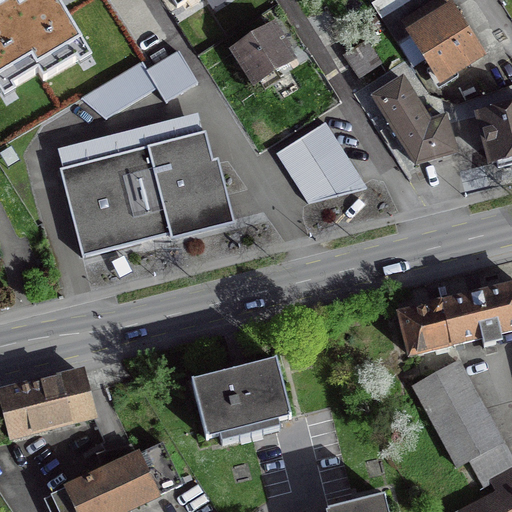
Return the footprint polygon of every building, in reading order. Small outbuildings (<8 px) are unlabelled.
[(16,2),(0,11),(0,97),(3,102),(15,95),(12,90),(39,75),(43,83),(78,63),(80,67),(90,61),(54,0),(39,0),(21,11),(16,2)] [(190,0),(168,0),(175,10),(190,0)] [(395,45),(407,37),(402,29),(435,7),(430,0),(380,0),(370,7),(395,45)] [(444,1),(435,7),(402,29),(407,37),(439,84),(480,57),(444,1)] [(288,65),(280,53),(287,49),(273,27),(234,52),(255,85),(288,65)] [(145,75),(164,107),(197,87),(177,55),(145,75)] [(401,82),(373,100),(415,167),(454,155),(443,120),(428,125),(401,82)] [(511,108),(477,117),(490,166),(495,165),(497,171),(511,166),(511,108)] [(324,126),(275,157),(307,207),(365,191),(324,126)] [(168,238),(170,244),(233,227),(217,163),(212,164),(204,136),(58,173),(81,261),(168,238)] [(430,308),(428,311),(398,318),(408,359),(480,341),(482,351),(494,348),(492,338),(511,333),(511,289),(480,298),(479,292),(468,295),(470,300),(442,307),(439,306),(430,308)] [(287,422),(290,421),(275,363),(273,364),(273,365),(242,373),(192,385),(192,384),(190,385),(204,443),(207,442),(207,441),(287,421),(287,422)] [(511,511),(511,465),(457,365),(412,390),(455,470),(467,463),(481,490),(491,485),(497,496),(467,511),(511,511)] [(91,420),(80,376),(0,396),(0,406),(9,441),(91,420)] [(112,410),(111,410),(91,420),(103,444),(99,447),(98,451),(96,454),(103,474),(50,499),(55,511),(127,511),(180,488),(161,447),(129,461),(126,456),(131,453),(126,439),(112,410)] [(385,511),(383,501),(384,501),(383,499),(330,511),(385,511)]
